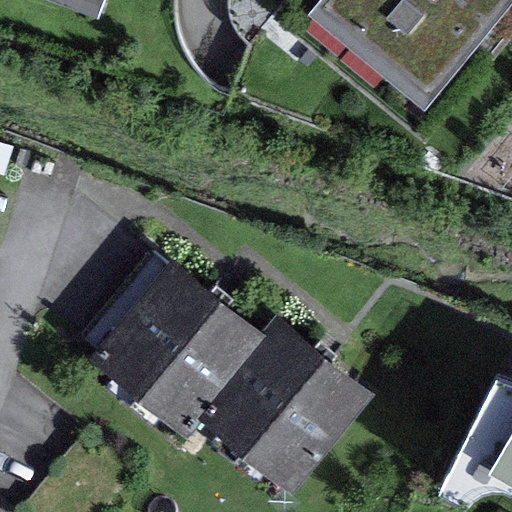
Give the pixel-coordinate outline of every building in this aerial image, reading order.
[(38,0),(98,21),(106,0),(38,0)] [(511,18),(511,0),(270,0),(269,1),(425,127),(511,18)] [(15,143),(0,137),(0,169),(6,171),(15,143)] [(204,407),(197,402),(264,321),(260,318),(174,247),(165,258),(153,248),(85,330),(96,339),(90,346),(115,367),(104,381),(154,422),(166,409),(188,427),(204,407)] [(260,318),(264,321),(197,402),(204,407),(293,481),(376,380),(276,299),(260,318)] [(511,461),(487,447),(511,404),(511,361),(498,356),(439,478),(465,496),(472,487),(479,483),(488,478),(500,477),(511,480),(511,461)] [(511,404),(487,447),(511,461),(511,404)]
